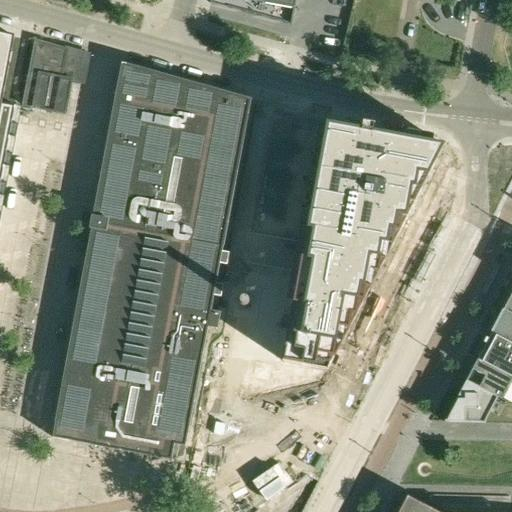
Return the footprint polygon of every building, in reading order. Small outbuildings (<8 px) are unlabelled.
[(292,26),(296,0),(211,0),(210,4),(292,26)] [(0,184),(0,183),(4,166),(6,153),(9,136),(11,124),(15,106),(2,104),(9,67),(11,55),(15,38),(0,34),(0,184)] [(72,81),(78,82),(84,54),(66,49),(36,41),(23,106),(65,115),(72,81)] [(171,460),(182,455),(189,419),(207,327),(217,329),(220,313),(210,311),(250,101),(150,73),(122,65),(94,218),(92,218),(90,229),(92,229),(58,408),(53,438),(171,460)] [(238,318),(226,385),(264,392),(321,380),(328,370),(444,145),(432,143),(421,141),(373,132),(361,130),(326,124),(319,122),(299,117),(275,112),(253,233),(253,235),(304,243),(304,244),(302,256),(299,272),(248,263),(248,264),(244,286),(262,289),(256,321),(238,318)] [(511,314),(511,293),(503,310),(511,314)] [(240,309),(241,311),(242,312),(244,313),(245,312),(246,312),(248,311),(248,309),(248,308),(248,307),(247,306),(246,305),(244,304),(243,305),(242,305),(241,307),(240,308),(240,309)] [(511,314),(503,310),(491,334),(511,344),(511,314)] [(477,360),(511,378),(511,344),(491,334),(488,340),(486,338),(483,343),(485,344),(477,360)] [(511,380),(511,378),(477,360),(466,381),(497,398),(501,400),(511,380)] [(497,398),(466,381),(446,418),(447,418),(447,421),(444,421),(444,422),(484,423),(497,398)] [(435,511),(414,501),(413,503),(414,503),(408,511),(402,511),(400,511),(399,511),(435,511)]
